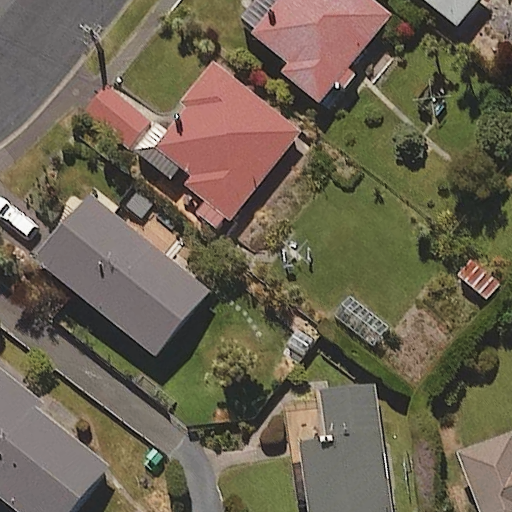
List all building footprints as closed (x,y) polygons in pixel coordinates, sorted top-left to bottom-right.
[(337,100),(346,107),(363,86),(354,78),(396,25),(364,0),(269,0),(242,35),(294,77),(287,86),(325,115),(337,100)] [(414,0),(464,39),(494,0),(414,0)] [(171,140),(162,133),(140,162),(177,190),(181,185),(213,209),(203,222),(227,240),(304,138),(220,75),(171,140)] [(115,94),(91,124),(135,158),(158,128),(115,94)] [(216,300),(98,208),(43,278),(162,370),(216,300)] [(395,333),(354,304),(327,343),(367,372),(395,333)] [(44,413),(0,378),(0,509),(3,511),(89,511),(115,479),(39,420),(44,413)] [(394,511),(380,396),(327,402),(333,451),(307,455),(314,511),(394,511)] [(511,511),(511,449),(464,467),(481,511),(511,511)]
